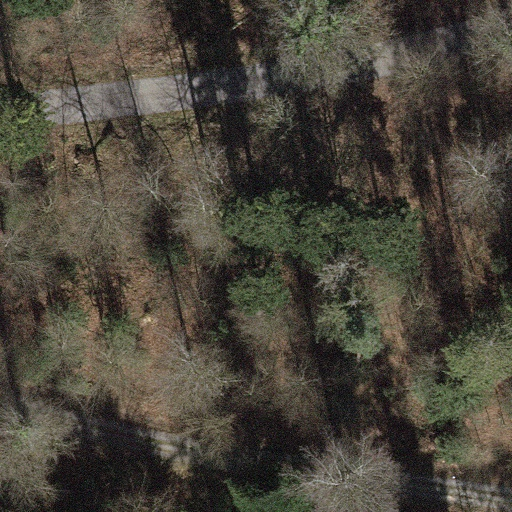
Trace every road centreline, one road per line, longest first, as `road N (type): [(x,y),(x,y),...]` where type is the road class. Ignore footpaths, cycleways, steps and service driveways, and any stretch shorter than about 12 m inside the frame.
road 1 (track): [(0,405),(171,449),(511,504)]
road 2 (track): [(0,114),(358,65),(511,27)]
